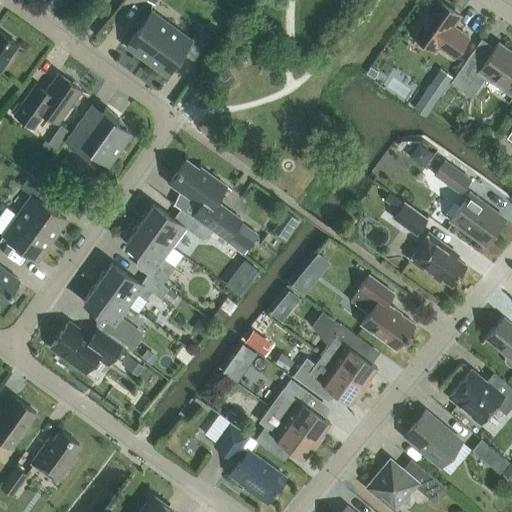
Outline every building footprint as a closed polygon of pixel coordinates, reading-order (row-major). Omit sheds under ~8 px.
[(459,15),(438,0),(432,0),(410,32),(434,49),(437,45),(453,56),(467,36),(451,25),(459,15)] [(146,59),(171,25),(151,11),(126,45),(146,59)] [(166,74),(191,39),(171,25),(146,59),(166,74)] [(199,28),(193,36),(204,44),(210,36),(199,28)] [(0,68),(18,44),(0,31),(0,68)] [(511,93),(511,52),(498,42),(482,64),(469,54),(449,81),(471,97),(486,75),(511,93)] [(370,66),(366,72),(374,77),(378,72),(370,66)] [(81,89),(58,73),(38,101),(28,94),(14,113),(33,127),(43,112),(57,122),(81,89)] [(429,82),(420,95),(432,104),(442,91),(429,82)] [(108,163),(131,132),(114,120),(117,115),(106,107),(91,127),(81,119),(65,140),(88,156),(91,151),(108,163)] [(70,132),(60,125),(53,134),(63,141),(70,132)] [(415,156),(429,162),(436,148),(422,141),(415,156)] [(471,177),(437,155),(429,167),(434,171),(433,173),(460,193),(471,177)] [(225,185),(200,167),(199,168),(185,159),(169,182),(200,205),(193,214),(227,239),(231,232),(241,219),(214,200),(225,185)] [(66,219),(42,201),(51,189),(29,174),(20,186),(31,194),(17,214),(52,239),(66,219)] [(427,218),(404,202),(390,191),(384,199),(398,209),(393,216),(416,233),(427,218)] [(484,244),(503,217),(469,192),(450,219),(484,244)] [(210,229),(201,223),(180,208),(173,218),(153,203),(139,223),(171,246),(185,227),(203,239),(210,229)] [(284,238),(297,220),(286,211),(273,229),(284,238)] [(52,239),(17,214),(3,234),(37,259),(52,239)] [(139,223),(125,242),(148,259),(141,269),(147,273),(162,284),(175,265),(163,257),(171,246),(139,223)] [(231,232),(227,239),(245,251),(249,245),(231,232)] [(428,233),(410,258),(439,280),(441,276),(451,283),(465,264),(455,257),(458,254),(428,233)] [(244,258),(224,283),(228,286),(240,295),(259,270),(244,258)] [(168,288),(162,284),(147,273),(140,283),(111,262),(97,281),(129,304),(137,293),(145,299),(151,291),(161,298),(168,288)] [(0,303),(18,279),(0,265),(0,303)] [(292,286),(303,294),(316,278),(305,270),(292,286)] [(360,323),(395,348),(404,335),(406,337),(409,334),(407,333),(414,323),(385,303),(393,292),(368,274),(350,300),(368,313),(360,323)] [(121,316),(129,304),(97,281),(83,301),(110,320),(103,330),(126,347),(136,333),(135,326),(121,316)] [(281,320),(288,310),(278,303),(271,313),(281,320)] [(219,325),(227,315),(218,308),(210,318),(219,325)] [(318,325),(330,334),(334,337),(328,345),(321,354),(364,384),(377,367),(357,353),(366,341),(339,322),(327,313),(318,325)] [(193,325),(204,334),(211,324),(200,316),(193,325)] [(511,323),(504,317),(486,338),(505,355),(504,356),(505,362),(509,366),(511,365),(511,323)] [(108,363),(121,344),(97,327),(91,336),(69,320),(50,346),(85,372),(97,355),(108,363)] [(245,367),(258,373),(267,352),(255,346),(245,367)] [(141,357),(150,364),(155,358),(145,351),(141,357)] [(274,362),(283,369),(290,359),(281,352),(274,362)] [(364,384),(321,354),(315,363),(306,357),(292,375),(308,386),(315,376),(351,402),(364,384)] [(121,363),(137,375),(142,368),(126,356),(121,363)] [(494,404),(505,413),(511,405),(511,387),(493,371),(485,381),(470,369),(449,394),(480,421),(494,404)] [(303,403),(310,393),(290,378),(270,406),(317,440),(330,422),(303,403)] [(26,425),(36,412),(13,396),(0,413),(0,438),(11,446),(20,434),(22,436),(29,427),(26,425)] [(317,440),(270,406),(259,421),(265,425),(255,439),(266,447),(274,435),(305,457),(317,440)] [(229,410),(224,417),(231,422),(236,415),(229,410)] [(461,440),(425,410),(404,435),(440,465),(461,440)] [(248,435),(230,423),(214,444),(232,457),(233,455),(240,460),(230,474),(252,490),(251,491),(266,502),(285,476),(248,449),(247,450),(241,445),(248,435)] [(71,454),(79,443),(59,429),(52,439),(49,436),(31,462),(57,480),(74,457),(71,454)] [(508,461),(481,438),(472,449),(499,472),(508,461)] [(394,509),(417,482),(437,498),(446,488),(411,458),(402,469),(390,458),(366,486),(394,509)] [(0,486),(12,495),(28,474),(15,464),(0,484),(0,486)] [(511,480),(511,465),(510,464),(502,473),(511,481),(511,480)] [(174,511),(151,495),(138,511),(174,511)]
